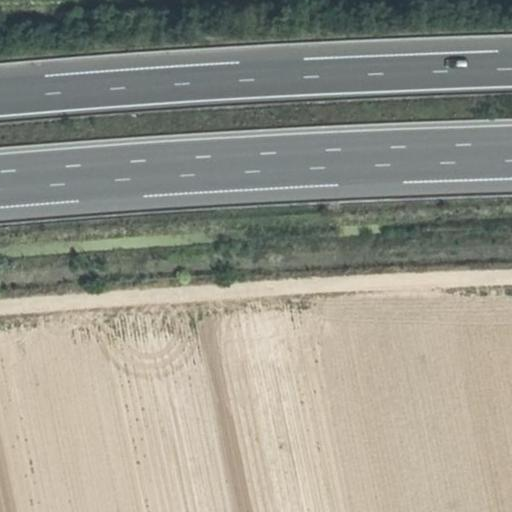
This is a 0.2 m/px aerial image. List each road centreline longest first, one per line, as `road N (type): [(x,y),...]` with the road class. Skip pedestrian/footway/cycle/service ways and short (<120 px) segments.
road 1 (track): [(511,279),(326,284),(0,313)]
road 2 (motorway): [(511,69),(0,98)]
road 3 (motorway): [(0,173),(511,144)]
